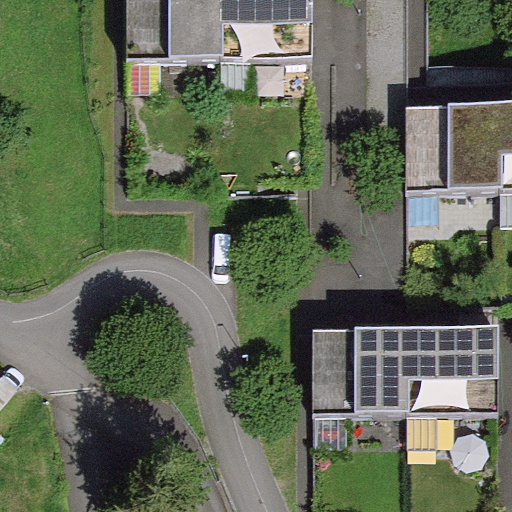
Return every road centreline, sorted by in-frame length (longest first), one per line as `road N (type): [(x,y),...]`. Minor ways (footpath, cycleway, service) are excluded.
road 1 (residential): [(35,319),(125,270),(166,271),(201,297),(223,337),(226,409),(257,511)]
road 2 (residential): [(35,319),(46,347),(123,381),(172,427),(207,511)]
